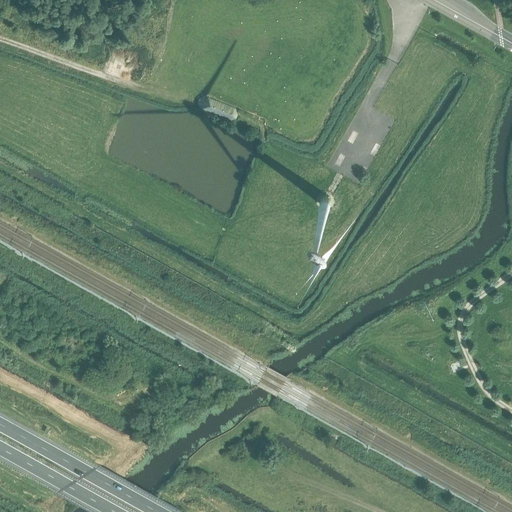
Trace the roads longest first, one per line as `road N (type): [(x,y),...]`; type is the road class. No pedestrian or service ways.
road 1 (trunk): [(156,511),(0,424)]
road 2 (track): [(511,410),(479,379),(460,329),(470,304),(511,273)]
road 3 (track): [(132,400),(104,395),(0,340)]
road 4 (trunk): [(0,447),(114,511)]
road 5 (track): [(0,38),(122,81)]
